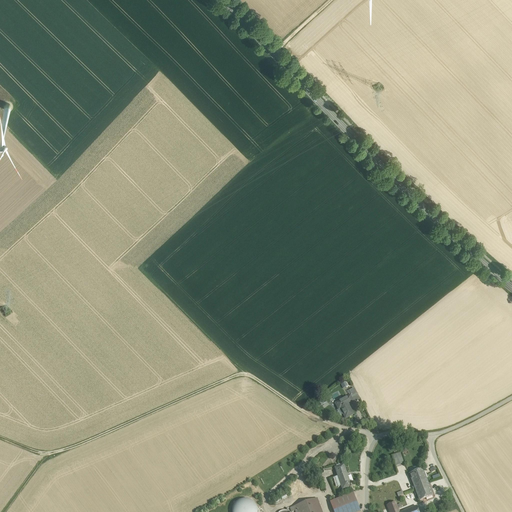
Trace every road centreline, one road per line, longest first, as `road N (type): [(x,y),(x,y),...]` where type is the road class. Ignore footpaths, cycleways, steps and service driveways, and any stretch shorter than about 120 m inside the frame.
road 1 (secondary): [(511,288),(222,0)]
road 2 (track): [(375,439),(345,432),(266,496),(268,511)]
road 3 (unclassified): [(429,436),(375,439),(365,511)]
